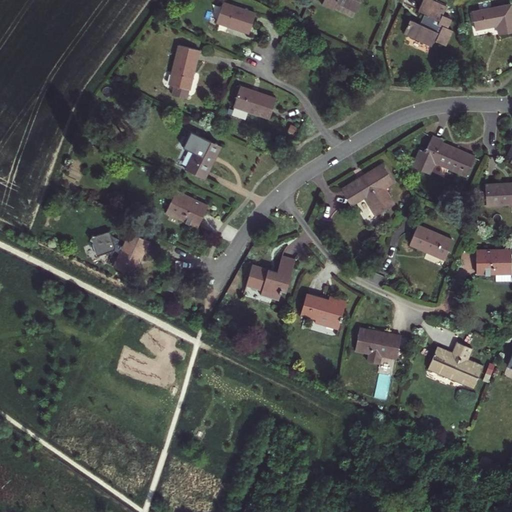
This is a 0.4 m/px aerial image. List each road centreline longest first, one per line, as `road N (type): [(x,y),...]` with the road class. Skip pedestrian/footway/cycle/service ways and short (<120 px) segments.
road 1 (residential): [(420,308),(344,271),(280,192)]
road 2 (residential): [(339,152),(427,108),(511,103)]
road 3 (residential): [(265,60),(275,78),(307,100),(339,152)]
